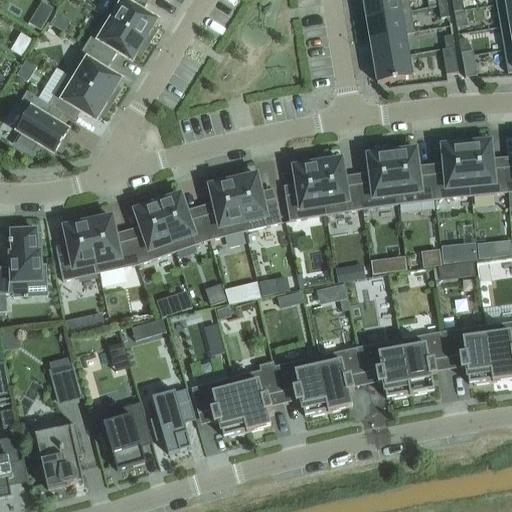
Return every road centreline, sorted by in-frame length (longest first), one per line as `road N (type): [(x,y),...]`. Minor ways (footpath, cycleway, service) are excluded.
road 1 (residential): [(118,511),(303,456),(511,416)]
road 2 (residential): [(117,174),(350,119)]
road 3 (residential): [(206,0),(116,146),(117,174)]
road 4 (residential): [(350,119),(511,103)]
road 5 (residential): [(350,119),(331,0)]
road 6 (residential): [(0,193),(39,195),(117,174)]
